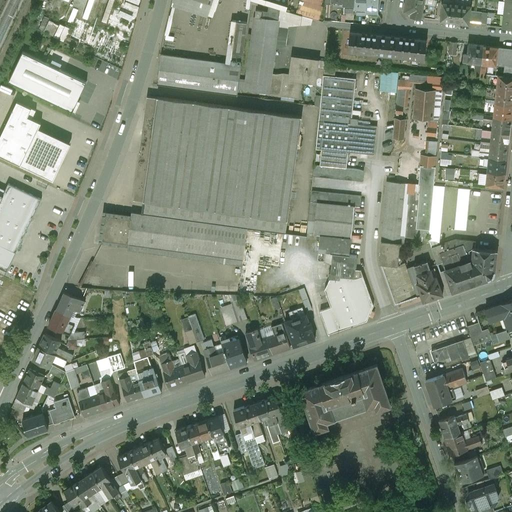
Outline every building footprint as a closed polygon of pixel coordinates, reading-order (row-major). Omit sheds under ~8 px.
[(172,0),(172,2),(209,13),(212,0),(172,0)] [(330,0),(330,1),(331,1),(342,2),(342,5),(354,6),(354,9),(365,9),(365,13),(378,14),(378,0),(330,0)] [(405,0),(404,11),(411,12),(410,16),(420,19),(424,0),(405,0)] [(511,2),(504,2),(503,15),(511,15),(511,2)] [(456,5),(442,4),(440,21),(454,23),(456,5)] [(470,6),(456,5),(454,23),(468,24),(468,22),(469,11),(470,6)] [(280,9),(268,6),(268,12),(256,10),(255,17),(279,21),(280,9)] [(511,15),(503,15),(502,28),(511,28),(511,15)] [(279,21),(255,17),(245,91),(269,94),(270,94),(272,74),(279,21)] [(65,41),(71,28),(50,19),(44,32),(65,41)] [(247,22),(237,21),(232,58),(242,60),(247,22)] [(388,36),(350,32),(348,51),(386,55),(388,36)] [(427,40),(388,36),(386,55),(425,60),(427,40)] [(483,46),(469,44),(468,54),(464,53),(463,61),(467,62),(477,63),(482,64),(483,46)] [(498,47),(483,46),(482,64),(487,64),(496,65),(496,64),(500,65),(500,57),(497,57),(498,47)] [(87,82),(22,52),(7,84),(72,114),(87,82)] [(231,64),(161,54),(157,84),(238,95),(242,65),(231,64)] [(318,60),(292,56),(289,75),(289,80),(300,82),(314,84),(313,87),(315,87),(315,86),(317,69),(318,60)] [(336,65),(325,64),(324,70),(323,75),(335,77),(336,65)] [(324,70),(317,69),(315,86),(322,87),(323,75),(324,70)] [(284,75),(272,74),(270,94),(281,95),(284,75)] [(300,82),(289,80),(289,75),(284,74),(284,75),(281,95),(298,98),(300,82)] [(335,77),(323,75),(322,87),(319,121),(324,121),(351,124),(356,79),(335,77)] [(511,77),(499,76),(497,90),(511,91),(511,77)] [(412,81),(399,80),(399,85),(398,85),(398,89),(404,90),(404,88),(411,89),(412,81)] [(435,91),(416,89),(414,117),(433,119),(435,91)] [(511,91),(497,90),(495,103),(511,105),(511,91)] [(302,117),(158,97),(158,98),(147,96),(133,199),(143,200),(143,202),(288,221),(302,117)] [(32,109),(17,102),(0,137),(0,154),(54,179),(70,143),(39,128),(42,123),(28,116),(32,109)] [(511,111),(511,105),(495,103),(494,116),(494,117),(511,119),(511,111)] [(511,119),(494,117),(494,116),(484,115),(484,116),(483,120),(493,122),(492,130),(510,132),(511,119)] [(394,139),(406,139),(407,118),(395,118),(394,139)] [(437,120),(427,119),(426,135),(436,136),(437,120)] [(324,121),(319,121),(316,149),(322,149),(324,121)] [(351,124),(324,121),(322,149),(348,152),(374,155),(377,126),(351,124)] [(510,132),(492,130),(492,139),(482,138),(481,143),(491,144),(508,146),(510,132)] [(427,154),(438,154),(438,140),(427,140),(427,154)] [(508,146),(491,144),(490,153),(480,152),(479,157),(489,158),(507,160),(508,146)] [(348,152),(322,149),(320,165),(347,168),(348,152)] [(448,153),(442,152),(442,154),(442,155),(441,163),(441,165),(442,165),(447,166),(447,164),(451,164),(452,156),(448,155),(448,153)] [(507,160),(489,158),(479,157),(478,164),(489,165),(488,171),(505,173),(507,160)] [(320,165),(314,165),(313,177),(363,181),(364,171),(359,169),(347,168),(320,165)] [(419,192),(409,191),(404,236),(416,237),(417,228),(429,229),(435,167),(422,166),(419,192)] [(505,173),(488,171),(486,185),(504,187),(505,173)] [(409,183),(388,181),(381,241),(401,243),(403,243),(404,236),(409,191),(409,183)] [(4,196),(0,193),(0,267),(7,271),(41,199),(9,184),(4,196)] [(445,187),(434,186),(428,241),(439,242),(445,187)] [(470,189),(459,188),(455,229),(466,230),(470,189)] [(361,196),(312,191),(310,202),(317,203),(355,207),(360,207),(361,196)] [(317,203),(310,202),(307,233),(314,234),(317,203)] [(355,207),(317,203),(314,234),(320,235),(351,238),(355,207)] [(248,228),(131,212),(131,218),(106,215),(103,240),(244,259),(248,228)] [(351,238),(320,235),(319,251),(336,253),(350,254),(351,238)] [(476,266),(475,248),(476,240),(456,239),(441,244),(444,251),(441,253),(446,269),(446,270),(453,291),(490,278),(492,275),(494,273),(495,269),(476,266)] [(401,243),(381,241),(379,263),(381,263),(397,258),(398,261),(400,244),(401,244),(401,243)] [(446,269),(441,253),(444,251),(441,244),(431,248),(447,293),(453,291),(446,270),(446,269)] [(476,266),(495,269),(497,250),(475,248),(476,266)] [(336,253),(319,251),(318,260),(332,261),(333,256),(336,256),(336,253)] [(350,254),(336,253),(336,256),(333,256),(332,261),(330,279),(340,279),(340,277),(355,278),(355,270),(357,255),(350,254)] [(397,258),(381,263),(396,303),(411,298),(399,265),(398,261),(397,258)] [(428,261),(414,265),(420,282),(417,283),(421,295),(423,301),(443,295),(436,276),(434,277),(428,261)] [(407,268),(405,263),(399,265),(411,298),(417,296),(412,284),(407,268)] [(414,265),(407,268),(412,284),(417,283),(420,282),(414,265)] [(355,278),(340,277),(340,279),(330,279),(325,289),(331,307),(320,311),(328,334),(366,320),(373,305),(361,270),(355,270),(355,278)] [(421,295),(417,283),(412,284),(417,296),(421,295)] [(312,309),(304,288),(299,289),(306,311),(312,309)] [(77,299),(64,294),(56,310),(70,316),(73,309),(77,299)] [(277,297),(271,299),(275,309),(280,308),(277,297)] [(84,301),(77,299),(73,309),(79,311),(84,301)] [(511,300),(502,304),(507,316),(508,320),(506,320),(507,325),(509,324),(511,328),(511,300)] [(502,304),(485,309),(489,322),(507,316),(502,304)] [(243,306),(233,309),(238,321),(247,318),(243,306)] [(297,308),(290,311),(292,318),(299,316),(297,308)] [(233,309),(223,312),(227,325),(238,321),(233,309)] [(70,316),(56,310),(49,327),(63,332),(67,322),(70,316)] [(292,318),(285,321),(293,346),(315,338),(312,329),(313,329),(310,322),(309,322),(306,313),(299,316),(292,318)] [(196,316),(189,318),(192,329),(193,329),(200,327),(196,316)] [(73,325),(67,322),(63,332),(69,335),(73,325)] [(281,323),(272,326),(274,334),(284,331),(281,323)] [(479,323),(467,327),(474,345),(480,343),(478,336),(483,334),(479,323)] [(204,339),(200,327),(193,329),(197,342),(204,339)] [(257,327),(245,331),(249,343),(261,339),(261,338),(257,327)] [(511,328),(496,333),(499,341),(511,337),(511,336),(511,328)] [(192,329),(185,331),(189,344),(197,342),(193,329),(192,329)] [(274,334),(267,337),(272,353),(289,347),(284,331),(274,334)] [(60,341),(45,335),(39,347),(54,354),(57,348),(60,341)] [(247,361),(238,335),(227,339),(228,342),(222,344),(224,352),(230,367),(247,361)] [(249,343),(254,359),(272,353),(267,337),(267,336),(261,338),(261,339),(249,343)] [(76,340),(68,340),(69,349),(76,348),(76,340)] [(154,350),(163,348),(161,340),(152,343),(154,350)] [(212,340),(203,342),(203,346),(207,358),(217,354),(212,340)] [(470,358),(463,340),(456,342),(461,356),(463,361),(470,358)] [(456,342),(446,346),(447,346),(431,351),(435,362),(446,358),(447,362),(461,356),(456,342)] [(195,348),(193,346),(184,349),(189,363),(200,360),(195,348)] [(54,354),(39,347),(33,360),(48,367),(52,358),(54,354)] [(72,355),(57,348),(54,354),(66,360),(69,361),(72,355)] [(217,354),(207,358),(212,373),(230,367),(224,352),(217,354)] [(66,360),(54,354),(52,358),(57,360),(57,362),(63,365),(66,360)] [(108,358),(100,361),(104,375),(112,372),(112,371),(109,361),(108,358)] [(119,369),(116,358),(109,361),(112,371),(119,369)] [(172,359),(161,363),(165,372),(175,368),(172,359)] [(189,363),(181,366),(186,381),(205,375),(200,360),(189,363)] [(490,360),(480,363),(486,381),(496,378),(490,360)] [(358,370),(319,383),(300,390),(301,391),(304,401),(315,431),(329,426),(327,421),(375,404),(377,410),(391,405),(377,363),(358,370)] [(65,372),(52,365),(48,373),(54,375),(65,372)] [(175,368),(165,372),(170,387),(186,381),(181,366),(175,368)] [(153,367),(143,370),(146,376),(142,377),(143,379),(139,380),(144,396),(161,390),(153,367)] [(44,376),(29,369),(23,383),(38,389),(40,385),(44,376)] [(73,369),(65,372),(71,389),(78,386),(73,369)] [(462,369),(442,375),(448,392),(452,391),(451,389),(467,383),(462,369)] [(127,371),(117,374),(122,386),(131,383),(127,371)] [(442,375),(426,381),(435,407),(451,401),(456,399),(453,391),(452,391),(448,392),(442,375)] [(108,378),(101,381),(104,392),(112,389),(108,378)] [(131,383),(122,386),(127,401),(144,396),(139,380),(131,383)] [(53,381),(50,387),(45,386),(44,387),(40,385),(38,389),(48,394),(53,396),(59,384),(53,381)] [(38,389),(23,383),(17,396),(32,403),(33,400),(38,389)] [(488,386),(475,390),(478,397),(490,393),(490,391),(488,386)] [(502,387),(490,391),(490,393),(493,400),(505,395),(502,387)] [(86,388),(76,391),(79,400),(89,397),(86,388)] [(48,394),(38,389),(33,400),(43,405),(48,394)] [(104,392),(96,394),(102,410),(119,404),(113,389),(112,389),(104,392)] [(301,391),(292,394),(295,404),(304,401),(301,391)] [(89,397),(79,400),(84,416),(102,410),(96,394),(89,397)] [(282,412),(276,395),(265,399),(271,416),(275,414),(282,412)] [(68,397),(53,402),(55,407),(49,409),(54,423),(75,416),(68,397)] [(265,399),(254,403),(260,419),(266,417),(271,416),(265,399)] [(26,407),(14,402),(12,407),(23,412),(26,407)] [(254,403),(244,406),(250,423),(257,420),(260,419),(254,403)] [(244,406),(232,410),(238,427),(244,425),(250,423),(244,406)] [(54,423),(49,409),(42,412),(43,412),(47,426),(54,423)] [(43,412),(22,419),(28,435),(48,428),(47,426),(43,412)] [(291,412),(283,415),(287,426),(295,424),(291,412)] [(470,413),(455,418),(458,425),(473,420),(470,413)] [(454,415),(439,420),(445,438),(460,433),(458,425),(455,418),(454,415)] [(218,416),(207,419),(213,436),(224,432),(218,416)] [(207,419),(197,423),(203,440),(209,438),(213,436),(207,419)] [(264,440),(257,420),(250,423),(252,430),(256,440),(257,443),(264,440)] [(197,423),(187,426),(192,443),(197,442),(203,440),(197,423)] [(279,439),(273,423),(268,424),(267,425),(272,441),(279,439)] [(187,426),(176,430),(182,447),(185,446),(192,443),(187,426)] [(511,426),(503,430),(505,437),(511,434),(511,426)] [(224,432),(213,436),(220,454),(220,455),(225,454),(224,449),(228,448),(225,441),(226,439),(224,432)] [(460,433),(445,438),(451,455),(467,450),(467,449),(464,441),(461,432),(460,433)] [(479,436),(464,441),(467,449),(481,444),(479,436)] [(164,449),(158,437),(148,442),(156,458),(166,453),(164,449)] [(256,440),(245,444),(254,467),(264,463),(257,443),(256,440)] [(148,442),(138,447),(146,463),(150,461),(156,458),(148,442)] [(192,443),(185,446),(188,455),(196,453),(192,443)] [(172,446),(164,449),(166,453),(167,455),(169,454),(172,461),(177,458),(172,446)] [(138,447),(129,452),(136,468),(140,466),(146,463),(138,447)] [(129,452),(118,457),(127,473),(132,470),(136,468),(129,452)] [(168,469),(163,458),(167,455),(166,453),(156,458),(163,471),(168,469)] [(196,453),(188,455),(177,459),(184,475),(201,469),(197,456),(196,453)] [(225,454),(220,455),(224,466),(231,464),(227,453),(225,454)] [(478,455),(454,464),(461,483),(484,475),(478,455)] [(163,471),(156,458),(150,461),(157,474),(163,471)] [(279,466),(283,475),(291,472),(288,463),(279,466)] [(267,466),(270,478),(279,476),(276,464),(267,466)] [(501,465),(486,470),(489,479),(495,477),(504,474),(501,465)] [(111,480),(102,466),(93,472),(102,487),(112,481),(111,480)] [(146,476),(144,472),(140,466),(136,468),(140,475),(141,477),(142,478),(146,476)] [(313,478),(310,467),(297,471),(300,482),(313,478)] [(102,487),(93,472),(83,478),(93,493),(99,490),(102,487)] [(124,485),(118,476),(112,480),(117,489),(124,485)] [(142,478),(141,477),(135,480),(139,487),(145,485),(143,482),(142,478)] [(232,481),(235,490),(245,487),(241,477),(232,481)] [(489,479),(477,483),(479,489),(492,485),(493,488),(497,486),(495,479),(496,479),(495,477),(489,479)] [(93,493),(83,478),(74,484),(84,499),(88,497),(93,493)] [(112,481),(102,487),(106,493),(109,498),(114,495),(112,492),(118,489),(117,489),(112,480),(111,480),(112,481)] [(224,494),(232,492),(230,481),(222,482),(224,494)] [(84,499),(74,484),(65,490),(75,505),(81,502),(84,499)] [(479,489),(473,491),(469,501),(472,510),(475,511),(481,510),(493,506),(494,505),(497,498),(493,488),(492,485),(479,489)] [(92,503),(88,497),(84,499),(88,506),(92,503)] [(61,511),(52,500),(43,507),(46,511),(61,511)]
